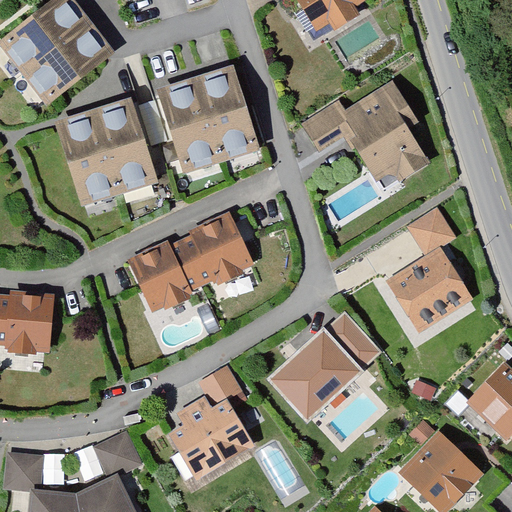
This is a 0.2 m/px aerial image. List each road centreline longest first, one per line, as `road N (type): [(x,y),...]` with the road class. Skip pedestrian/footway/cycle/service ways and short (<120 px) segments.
road 1 (residential): [(233,0),(315,287),(302,303),(182,374),(125,396),(120,417),(0,431)]
road 2 (tertiary): [(511,267),(426,0)]
